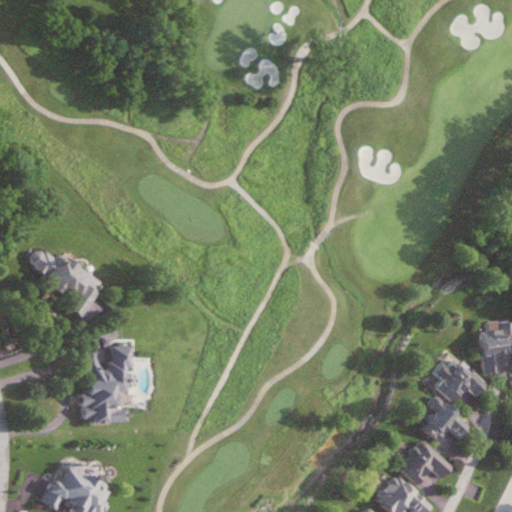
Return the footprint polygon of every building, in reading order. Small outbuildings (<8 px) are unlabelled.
[(22,258),(35,244),(100,282),(78,319),(30,271),(22,258)] [(470,322),(478,373),(496,372),(493,356),(511,352),(511,332),(510,319),(470,322)] [(77,411),(128,419),(130,341),(72,344),(77,408),(77,411)] [(416,374),(442,350),(482,384),(472,393),(460,388),(442,399),(416,374)] [(413,423),(426,393),(464,425),(454,435),(439,425),(431,438),(413,423)] [(392,467),(415,438),(447,465),(440,476),(424,468),(411,482),(392,467)] [(38,497),(48,476),(54,480),(65,459),(101,483),(94,511),(83,511),(57,498),(52,509),(38,497)] [(386,511),(368,494),(384,472),(426,504),(418,511),(412,511),(403,506),(395,511),(386,511)]
